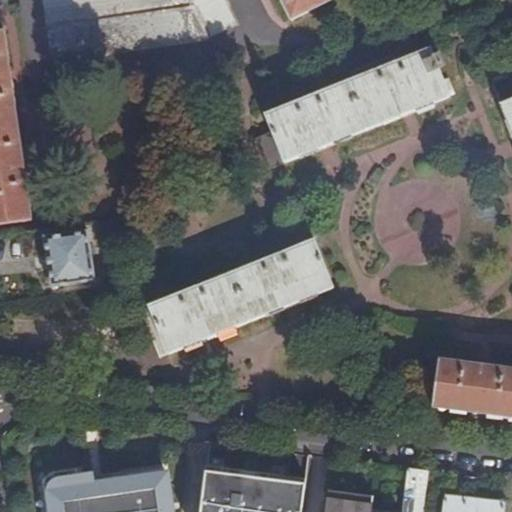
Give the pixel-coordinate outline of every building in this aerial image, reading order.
[(194,7),(208,37),(236,24),(224,0),(41,0),(45,27),(194,7)] [(333,0),(281,0),(291,20),(333,0)] [(197,38),(208,37),(194,7),(45,27),(50,59),(197,38)] [(0,224),(31,220),(4,30),(0,31),(0,224)] [(267,115),(264,116),(272,135),(257,142),(269,170),(284,164),(285,166),(287,165),(286,163),(449,99),(449,100),(451,99),(431,49),(429,50),(429,51),(267,116),(267,115)] [(511,100),(499,106),(499,108),(501,107),(511,134),(511,100)] [(87,229),(44,236),(51,287),(95,280),(87,229)] [(151,306),(150,307),(171,356),(173,355),(172,354),(334,288),(334,289),(336,288),(315,238),(313,239),(314,241),(152,307),(151,306)] [(511,368),(439,359),(433,406),(450,408),(511,416),(511,368)] [(210,456),(212,442),(189,439),(187,453),(210,456)] [(208,470),(208,466),(210,456),(187,453),(186,468),(208,470)] [(229,511),(232,491),(234,480),(222,479),(224,468),(208,466),(208,470),(202,509),(201,511),(229,511)] [(202,509),(208,470),(186,468),(184,480),(189,507),(202,509)] [(423,511),(429,471),(410,468),(403,511),(423,511)] [(116,511),(126,503),(93,470),(56,508),(59,511),(116,511)] [(276,511),(278,498),(232,491),(229,511),(276,511)] [(504,511),(505,504),(445,497),(442,511),(504,511)] [(373,511),(374,504),(330,498),(327,511),(373,511)]
